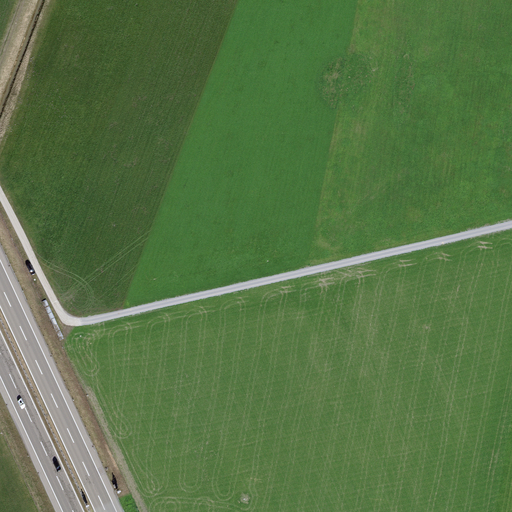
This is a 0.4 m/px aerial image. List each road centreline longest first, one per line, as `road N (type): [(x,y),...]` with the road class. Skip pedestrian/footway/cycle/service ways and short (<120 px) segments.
road 1 (track): [(0,184),(56,303),(80,322),(511,223)]
road 2 (motorway): [(106,511),(0,281)]
road 3 (motorway): [(0,353),(73,511)]
